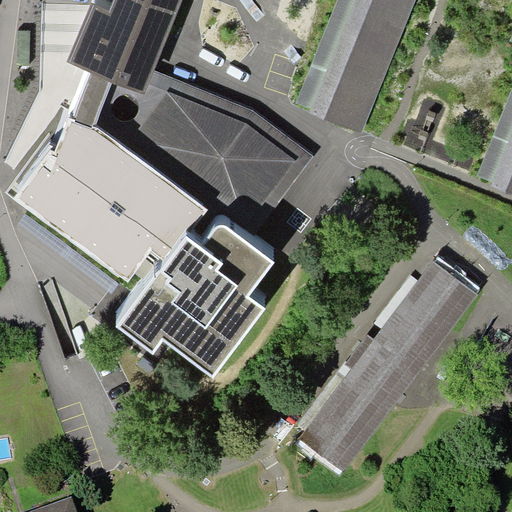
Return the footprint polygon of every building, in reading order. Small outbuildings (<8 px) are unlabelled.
[(67,61),(90,72),(111,80),(96,126),(208,208),(187,237),(201,246),(207,236),(214,227),(217,225),(221,225),(224,225),(229,227),(250,244),(314,156),(253,110),(154,70),(182,0),(112,0),(109,11),(91,3),(67,61)] [(337,0),(296,104),(311,110),(310,115),(363,134),(416,0),(337,0)] [(511,34),(509,42),(511,43),(511,90),(478,178),(492,183),(490,188),(511,196),(511,34)] [(13,198),(143,291),(160,269),(162,270),(187,236),(187,237),(208,208),(96,126),(111,80),(90,72),(72,118),(69,117),(55,152),(50,150),(13,198)] [(119,325),(149,349),(137,365),(149,374),(171,344),(213,376),(265,308),(250,297),(275,264),(250,244),(229,227),(224,225),(221,225),(217,225),(214,227),(207,236),(201,246),(187,237),(187,236),(162,270),(160,269),(143,291),(119,325)] [(438,257),(434,262),(476,294),(480,289),(438,257)] [(434,262),(433,262),(419,281),(382,329),(375,339),(368,335),(347,362),(346,364),(352,368),(305,431),(300,438),(301,439),(343,470),(344,471),(476,294),(434,262)] [(382,329),(419,281),(411,275),(374,323),(382,329)] [(346,364),(347,362),(346,361),(298,425),(305,431),(352,368),(346,364)] [(343,470),(301,439),(298,444),(339,475),(343,470)] [(77,511),(72,497),(28,511),(77,511)]
